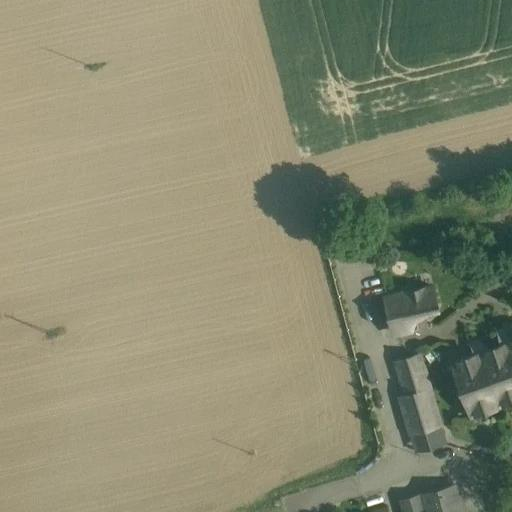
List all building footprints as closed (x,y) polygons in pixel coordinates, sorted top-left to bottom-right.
[(482,192),(462,196),(468,227),(489,223),(482,192)] [(444,205),(423,208),(427,233),(448,230),(444,205)] [(434,287),(386,297),(395,333),(411,329),(414,318),(427,309),(438,307),(434,287)] [(511,342),(455,363),(473,413),(511,398),(511,342)] [(445,445),(418,354),(398,361),(408,394),(401,396),(418,453),(445,445)] [(511,453),(497,459),(500,470),(511,467),(511,466),(511,453)] [(456,511),(450,487),(420,496),(424,511),(465,511),(464,511),(456,511)] [(419,511),(415,497),(401,501),(403,511),(419,511)]
